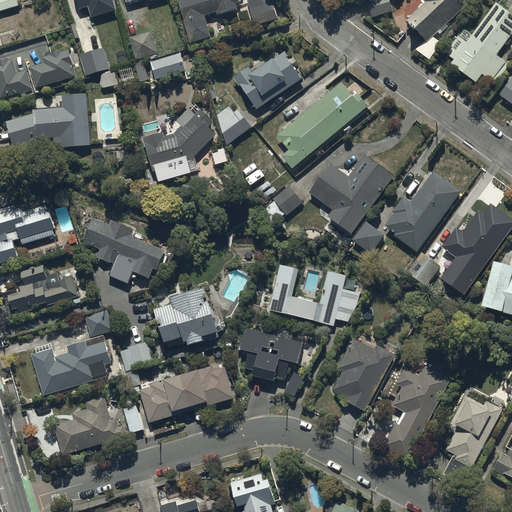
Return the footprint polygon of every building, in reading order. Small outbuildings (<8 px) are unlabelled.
[(0,0),(0,11),(19,6),(16,0),(0,0)] [(88,6),(91,16),(115,9),(112,0),(75,0),(78,9),(88,6)] [(177,0),(189,42),(210,36),(205,16),(217,12),(218,14),(236,9),(234,3),(238,2),(237,0),(177,0)] [(248,0),(247,0),(254,25),(277,18),(272,0),(248,0)] [(366,0),(372,17),(393,11),(389,0),(366,0)] [(457,0),(423,0),(425,2),(406,20),(424,40),(415,49),(429,59),(441,42),(433,36),(437,32),(440,35),(448,27),(446,24),(463,7),(457,0)] [(453,59),(450,63),(476,82),(481,74),(494,84),(509,64),(496,55),(511,34),(511,14),(496,2),(466,42),(457,36),(446,53),(453,59)] [(151,32),(129,39),(136,60),(158,52),(151,32)] [(104,48),(79,55),(85,76),(110,69),(104,48)] [(30,67),(36,88),(76,76),(68,49),(43,57),(45,63),(30,67)] [(151,62),(156,80),(185,71),(179,53),(151,62)] [(240,85),(257,109),(301,78),(284,53),(274,59),(274,58),(253,72),(249,67),(233,78),(238,86),(240,85)] [(0,98),(19,92),(20,94),(32,90),(26,70),(16,72),(12,59),(9,60),(8,58),(0,60),(0,98)] [(135,67),(140,82),(148,79),(143,64),(135,67)] [(100,85),(103,88),(119,84),(115,70),(102,73),(100,85)] [(511,78),(500,94),(511,103),(511,78)] [(342,82),(277,135),(289,150),(281,156),(292,169),(368,106),(356,93),(354,95),(342,82)] [(35,112),(6,122),(14,146),(36,139),(54,138),(54,143),(61,143),(61,148),(91,145),(87,93),(62,95),(63,107),(34,109),(35,112)] [(229,106),(216,115),(226,146),(252,126),(237,108),(233,111),(229,106)] [(163,132),(143,138),(152,172),(155,171),(158,182),(192,173),(189,162),(216,134),(208,127),(213,121),(200,109),(196,113),(190,107),(176,121),(181,126),(174,133),(164,136),(163,132)] [(349,176),(330,163),(309,192),(333,209),(328,216),(352,233),(393,175),(364,155),(349,176)] [(417,252),(462,191),(434,171),(411,202),(403,196),(392,212),(394,214),(385,226),(396,234),(394,236),(417,252)] [(290,185),(273,198),(287,216),(303,203),(290,185)] [(479,273),(511,226),(511,218),(490,203),(483,213),(478,210),(463,232),(456,227),(442,247),(461,261),(459,263),(468,269),(470,267),(479,273)] [(21,212),(18,204),(0,208),(0,264),(18,259),(13,241),(21,239),(22,244),(54,235),(53,230),(55,229),(49,209),(47,209),(45,205),(21,212)] [(110,225),(93,217),(83,242),(99,249),(96,257),(109,262),(106,271),(130,281),(134,272),(149,278),(153,268),(157,269),(165,251),(130,236),(133,229),(112,220),(110,225)] [(385,235),(366,221),(353,240),(372,253),(385,235)] [(440,266),(421,252),(407,272),(426,286),(440,266)] [(481,305),(511,314),(511,265),(493,260),(481,305)] [(280,264),(268,309),(334,326),(336,318),(353,323),(361,293),(344,288),(348,275),(328,269),(319,302),(292,295),(299,269),(280,264)] [(7,290),(14,316),(35,310),(33,306),(47,302),(48,305),(78,296),(72,276),(60,280),(61,285),(50,289),(43,265),(21,272),(24,285),(7,290)] [(173,303),(154,308),(165,342),(182,336),(184,341),(187,341),(188,345),(204,340),(203,336),(218,331),(204,287),(171,297),(173,303)] [(107,310),(85,316),(91,336),(113,330),(107,310)] [(247,356),(245,367),(253,369),(251,375),(274,381),(275,375),(284,378),(288,361),(297,363),(302,342),(245,329),(239,354),(247,356)] [(345,402),(365,411),(392,352),(377,345),(374,350),(352,339),(338,369),(342,371),(333,390),(348,397),(345,402)] [(129,349),(120,351),(126,371),(135,368),(135,367),(154,362),(148,340),(128,346),(129,349)] [(35,366),(43,395),(107,377),(104,365),(111,363),(105,341),(87,346),(85,341),(67,346),(69,353),(55,356),(56,360),(35,366)] [(151,387),(140,390),(149,423),(172,416),(171,412),(206,402),(207,406),(234,398),(225,367),(213,370),(212,365),(150,383),(151,387)] [(384,446),(409,459),(450,379),(423,365),(419,373),(405,366),(396,384),(402,387),(392,405),(406,412),(399,425),(396,423),(384,446)] [(137,370),(127,373),(131,387),(141,384),(137,370)] [(303,377),(295,373),(285,391),(294,395),(303,377)] [(446,449),(453,453),(443,473),(460,482),(468,466),(472,468),(503,409),(485,400),(483,404),(465,395),(447,429),(455,433),(446,449)] [(54,425),(63,455),(128,435),(124,423),(119,425),(117,418),(111,420),(104,396),(85,401),(87,408),(72,413),(74,419),(54,425)] [(136,405),(123,409),(130,433),(143,429),(136,405)] [(511,476),(511,451),(509,457),(502,453),(493,469),(503,474),(504,473),(511,476)] [(261,473),(231,482),(237,507),(240,506),(242,511),(273,511),(271,505),(276,504),(268,478),(263,480),(261,473)] [(159,511),(218,511),(217,507),(201,511),(197,499),(178,504),(177,500),(161,505),(162,511),(159,511)] [(330,501),(324,511),(359,511),(338,500),(336,504),(330,501)]
